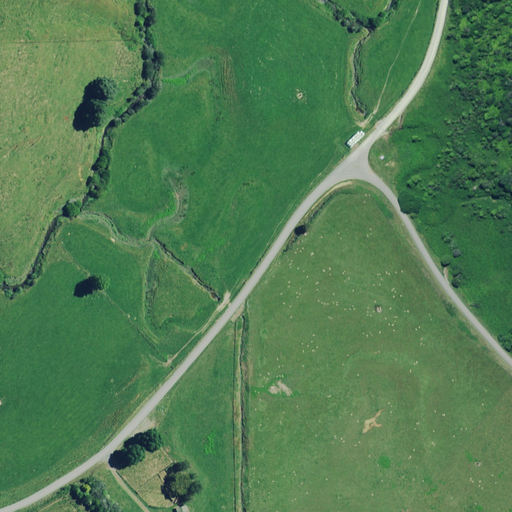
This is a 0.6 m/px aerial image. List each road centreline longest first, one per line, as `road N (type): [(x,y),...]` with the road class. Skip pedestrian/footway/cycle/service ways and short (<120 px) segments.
road 1 (unclassified): [(10,511),(83,474),(354,158)]
road 2 (unclassified): [(511,343),(458,293),(399,204),(354,158)]
road 3 (unclassified): [(354,158),(436,57),(446,0)]
